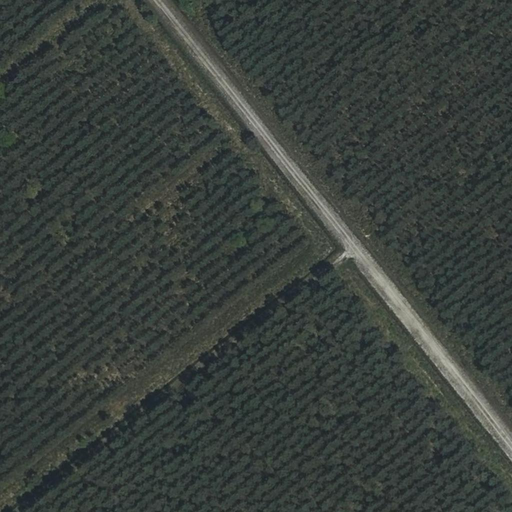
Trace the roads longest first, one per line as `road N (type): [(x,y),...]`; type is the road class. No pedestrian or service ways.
road 1 (track): [(358,251),(22,511)]
road 2 (track): [(358,251),(159,0)]
